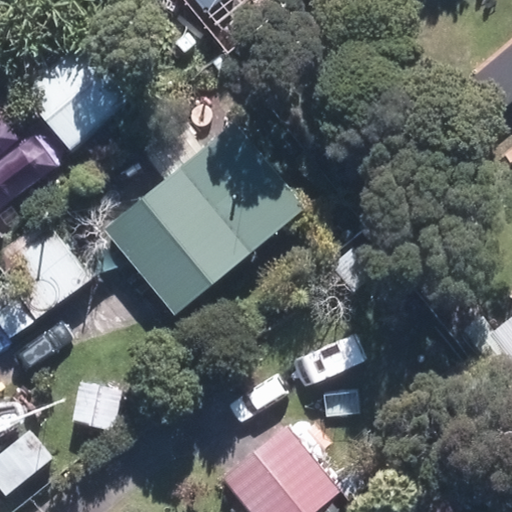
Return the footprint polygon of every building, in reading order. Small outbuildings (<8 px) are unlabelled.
[(31,91),(79,151),(142,101),(94,41),(31,91)] [(117,229),(188,315),(315,210),(245,125),(117,229)] [(0,288),(0,310),(20,338),(103,279),(83,249),(106,233),(87,206),(8,261),(19,275),(0,288)] [(416,236),(392,254),(415,286),(440,267),(416,236)] [(348,258),(370,282),(391,263),(369,238),(348,258)] [(511,327),(508,330),(495,315),(476,331),(488,346),(511,376),(511,327)] [(84,424),(126,430),(132,388),(92,381),(84,424)] [(234,478),(262,511),(325,511),(353,489),(298,425),(234,478)] [(0,462),(0,469),(19,494),(60,462),(37,433),(0,462)] [(186,492),(212,504),(226,472),(201,461),(186,492)]
